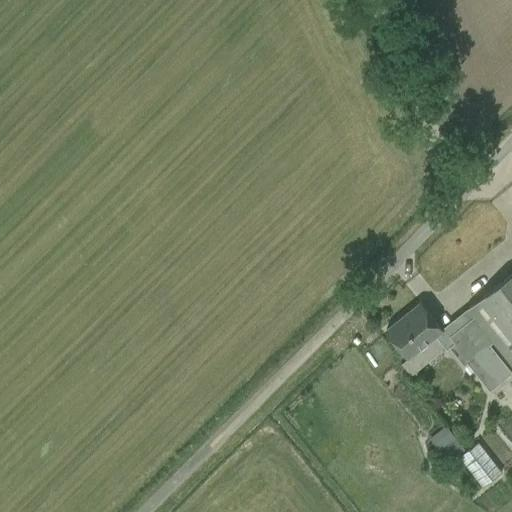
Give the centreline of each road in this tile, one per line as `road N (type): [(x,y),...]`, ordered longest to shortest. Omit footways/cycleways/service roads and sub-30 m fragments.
road 1 (unclassified): [(141,511),(511,134)]
road 2 (track): [(373,0),(441,163),(464,179)]
